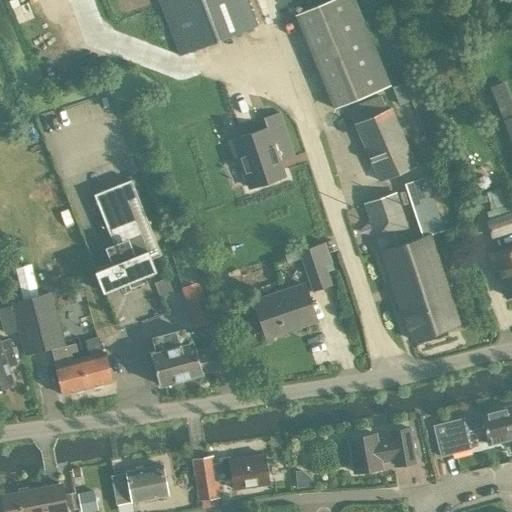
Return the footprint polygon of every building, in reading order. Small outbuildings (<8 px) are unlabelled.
[(159,0),(180,54),(256,25),(246,0),(159,0)] [(333,0),(295,15),(332,110),(388,88),(354,0),(333,0)] [(409,81),(392,86),(398,103),(414,98),(409,81)] [(487,86),(511,155),(511,110),(501,81),(487,86)] [(380,96),(349,109),(380,181),(416,165),(391,108),(386,110),(380,96)] [(267,127),(233,139),(250,188),(284,177),(278,161),(275,150),(290,145),(279,112),(264,117),(267,127)] [(426,177),(405,184),(422,237),(381,250),(410,339),(458,324),(430,236),(444,231),(426,177)] [(166,267),(131,179),(93,194),(113,244),(105,247),(111,264),(118,262),(116,268),(116,274),(118,280),(127,277),(129,282),(166,267)] [(511,214),(511,212),(502,187),(486,193),(492,210),(485,212),(489,223),(510,216),(511,214)] [(376,239),(409,228),(397,192),(363,203),(376,239)] [(489,223),(485,225),(491,240),(511,232),(511,220),(510,216),(489,223)] [(331,263),(325,243),(301,251),(314,290),(331,285),(324,265),(331,263)] [(511,246),(488,255),(494,271),(498,269),(507,297),(511,295),(511,246)] [(211,321),(198,282),(181,287),(194,326),(211,321)] [(304,285),(255,302),(265,334),(292,325),(293,329),(316,322),(304,285)] [(78,289),(66,292),(69,302),(80,299),(78,289)] [(13,305),(19,331),(25,354),(65,344),(52,293),(12,303),(13,305)] [(0,318),(4,335),(19,331),(13,305),(0,308),(0,318)] [(176,332),(188,376),(216,369),(210,347),(196,351),(193,341),(188,342),(185,330),(176,332)] [(188,376),(176,332),(153,339),(156,351),(151,352),(160,384),(188,376)] [(0,389),(4,388),(13,385),(12,381),(7,367),(18,364),(9,338),(0,340),(0,389)] [(81,357),(89,388),(114,381),(106,351),(103,352),(100,338),(86,341),(89,355),(81,357)] [(89,388),(81,357),(73,359),(71,352),(78,350),(76,344),(53,350),(57,364),(56,364),(64,394),(89,388)] [(465,420),(465,417),(433,425),(441,456),(472,448),(468,433),(485,429),(489,444),(511,437),(511,408),(511,407),(481,414),(482,416),(465,420)] [(396,465),(416,461),(410,427),(390,431),(391,437),(377,439),(376,434),(349,438),(355,472),(382,468),(381,461),(395,459),(396,465)] [(234,490),(266,485),(262,455),(229,460),(229,455),(213,458),(212,456),(191,459),(198,507),(219,504),(215,474),(231,471),(234,490)] [(133,502),(167,496),(161,465),(126,472),(127,473),(110,476),(116,505),(133,502)] [(74,476),(81,475),(79,467),(72,468),(74,476)] [(53,511),(53,510),(66,508),(61,484),(2,496),(5,511),(53,511)] [(65,494),(68,509),(78,507),(75,492),(65,494)] [(77,497),(79,511),(96,511),(94,494),(77,497)]
